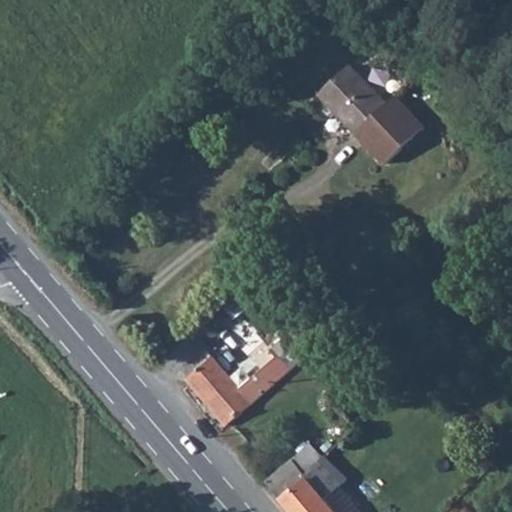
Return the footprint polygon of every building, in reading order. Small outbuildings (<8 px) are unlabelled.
[(337,88),(375,127),(401,154),(439,117),(413,90),(404,99),(366,61),(337,88)] [(230,423),(335,330),(314,306),(304,315),(315,327),(247,387),(218,355),(195,376),(191,378),(230,423)] [(185,365),(195,376),(218,355),(209,345),(185,365)] [(323,460),(325,458),(313,444),(295,458),(308,473),(323,460)] [(356,511),(363,506),(341,481),(349,474),(331,452),(325,458),(323,460),(308,473),(283,496),(297,511),(356,511)] [(283,496),(308,473),(295,458),(294,457),(269,479),(283,496)]
